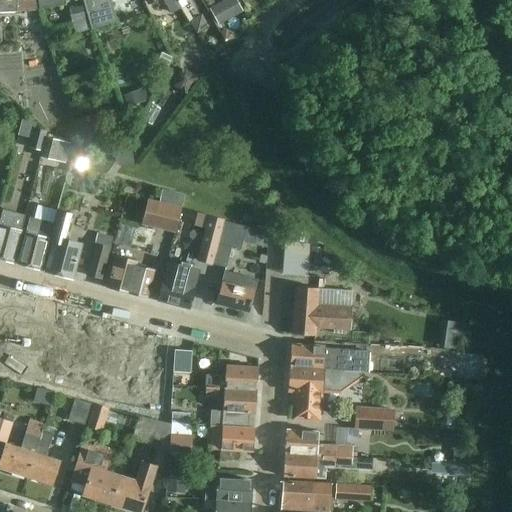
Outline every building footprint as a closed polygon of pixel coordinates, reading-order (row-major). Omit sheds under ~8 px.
[(0,0),(0,11),(36,11),(34,0),(0,0)] [(63,0),(37,0),(39,8),(64,3),(63,0)] [(82,0),(91,28),(116,21),(110,0),(82,0)] [(146,0),(148,2),(151,0),(162,0),(169,12),(178,8),(174,2),(173,0),(146,0)] [(234,0),(225,0),(209,9),(217,25),(241,12),(234,0)] [(87,30),(83,18),(81,7),(68,9),(71,21),(76,34),(87,30)] [(225,29),(218,34),(224,44),(232,39),(232,33),(225,29)] [(177,71),(173,77),(174,85),(180,90),(187,89),(192,82),(191,75),(185,70),(177,71)] [(143,89),(123,96),(127,108),(147,101),(143,89)] [(91,115),(74,120),(82,146),(99,141),(91,115)] [(28,148),(40,150),(44,127),(32,125),(28,148)] [(60,142),(47,139),(42,157),(55,161),(60,142)] [(161,190),(158,202),(180,206),(182,195),(161,190)] [(180,208),(147,200),(142,224),(174,232),(180,208)] [(2,208),(1,215),(0,218),(0,259),(12,263),(25,214),(2,208)] [(53,240),(45,272),(72,279),(81,245),(66,241),(74,214),(68,212),(57,209),(55,215),(49,239),(53,240)] [(209,218),(198,261),(210,264),(221,221),(216,220),(209,218)] [(25,233),(17,264),(39,270),(51,225),(30,219),(26,233),(25,233)] [(221,221),(210,264),(211,264),(225,268),(230,247),(239,250),(245,227),(242,226),(222,221),(221,221)] [(101,278),(109,247),(93,243),(86,274),(101,278)] [(309,247),(307,263),(318,265),(320,249),(309,247)] [(106,287),(145,298),(153,270),(141,267),(142,263),(115,256),(106,287)] [(186,285),(188,274),(191,266),(167,260),(165,268),(156,301),(188,309),(194,287),(186,285)] [(224,271),(215,303),(248,312),(256,280),(224,271)] [(350,330),(352,308),(319,306),(320,290),(295,288),(294,304),(291,334),(314,336),(314,327),(350,330)] [(0,304),(0,340),(1,341),(4,329),(10,307),(0,304)] [(4,329),(1,341),(24,347),(33,313),(10,307),(4,329)] [(53,319),(42,360),(69,367),(80,326),(61,321),(53,319)] [(441,321),(438,346),(455,348),(456,339),(468,341),(470,324),(441,321)] [(80,326),(69,367),(94,374),(105,333),(87,327),(80,326)] [(105,333),(94,374),(120,381),(131,339),(112,334),(105,333)] [(131,339),(120,381),(147,388),(157,346),(138,341),(131,339)] [(289,367),(363,372),(365,351),(323,348),(323,346),(290,344),(289,367)] [(173,352),(171,386),(188,387),(190,353),(173,352)] [(464,354),(462,378),(480,379),(482,354),(464,352),(464,354)] [(207,376),(206,388),(256,390),(257,368),(225,366),(224,377),(207,376)] [(292,419),(319,420),(320,390),(333,391),(341,391),(349,383),(363,372),(289,367),(288,391),(294,391),(292,419)] [(53,381),(51,388),(63,391),(65,384),(53,381)] [(65,384),(63,391),(74,395),(76,387),(65,384)] [(249,413),(254,414),(256,390),(206,388),(205,398),(224,399),(223,412),(222,426),(248,427),(249,413)] [(104,394),(102,402),(114,405),(116,397),(104,394)] [(116,397),(114,405),(125,408),(127,400),(116,397)] [(69,420),(85,425),(91,404),(75,399),(69,420)] [(175,399),(175,409),(193,409),(193,399),(175,399)] [(108,410),(95,405),(88,427),(102,431),(108,410)] [(355,409),(354,428),(392,430),(393,411),(355,409)] [(172,423),(171,434),(190,436),(191,424),(189,424),(189,415),(173,413),(172,423)] [(4,446),(0,459),(0,468),(27,477),(35,453),(38,444),(42,430),(44,423),(28,418),(22,439),(19,448),(5,444),(4,446)] [(168,449),(169,425),(139,418),(132,439),(168,449)] [(0,419),(0,444),(4,446),(5,444),(11,423),(0,419)] [(253,451),(254,428),(222,426),(220,459),(238,460),(238,451),(253,451)] [(35,453),(27,477),(51,485),(59,461),(45,456),(52,433),(42,430),(38,444),(35,453)] [(285,430),(284,454),(351,458),(352,446),(317,444),(318,432),(285,430)] [(171,434),(170,453),(189,454),(190,436),(171,434)] [(453,435),(453,464),(467,465),(467,436),(453,435)] [(71,481),(85,485),(82,494),(111,503),(120,475),(104,470),(109,452),(96,449),(82,444),(71,481)] [(284,454),(282,476),(321,478),(324,476),(324,468),(371,471),(372,459),(351,458),(284,454)] [(120,475),(111,503),(140,511),(155,466),(141,462),(136,480),(120,475)] [(431,464),(430,473),(466,475),(466,466),(431,464)] [(168,472),(166,492),(183,494),(185,473),(168,472)] [(205,499),(217,500),(249,502),(250,480),(218,478),(218,487),(206,487),(205,499)] [(280,509),(311,511),(316,511),(328,511),(329,499),(368,501),(369,487),(282,481),(280,509)] [(215,511),(248,511),(249,502),(217,500),(205,499),(204,508),(216,509),(215,511)]
